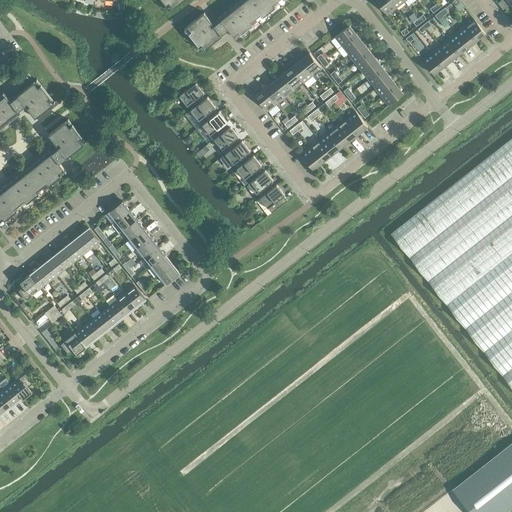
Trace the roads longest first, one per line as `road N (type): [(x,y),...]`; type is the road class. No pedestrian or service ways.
road 1 (unclassified): [(69,388),(87,410),(100,409),(456,126)]
road 2 (residential): [(210,279),(124,178),(9,271)]
road 3 (residential): [(316,197),(231,93),(232,84),(338,0)]
road 4 (residential): [(69,388),(210,279)]
road 5 (residential): [(437,102),(316,197)]
road 6 (residential): [(437,102),(347,0)]
road 7 (residential): [(210,279),(316,197)]
